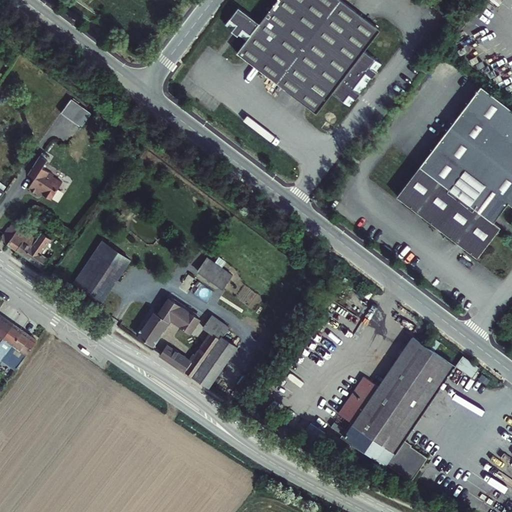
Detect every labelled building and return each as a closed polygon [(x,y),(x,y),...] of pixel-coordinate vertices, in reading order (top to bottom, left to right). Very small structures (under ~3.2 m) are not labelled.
[(333,92),(336,94),(367,53),(364,51),(380,30),(341,0),(276,0),(259,23),(251,17),(237,35),(245,41),(236,53),(316,113),(333,92)] [(238,7),(230,16),(236,20),(243,11),(238,7)] [(251,17),(243,11),(236,20),(229,29),(237,35),(251,17)] [(224,25),(229,29),(236,20),(230,16),(224,25)] [(381,63),(367,53),(336,94),(350,105),(381,63)] [(511,107),(480,83),(413,170),(415,175),(403,197),(476,254),(499,224),(493,219),(508,200),(511,202),(511,107)] [(79,124),(86,107),(68,99),(61,116),(79,124)] [(47,192),(59,177),(56,174),(57,172),(48,166),(50,164),(43,159),(33,173),(39,177),(32,187),(41,194),(44,190),(47,192)] [(415,175),(413,170),(396,192),(403,197),(415,175)] [(59,177),(47,192),(56,199),(67,183),(59,177)] [(21,228),(9,244),(28,257),(35,248),(22,238),(27,232),(21,228)] [(134,258),(105,238),(76,280),(105,300),(134,258)] [(35,248),(28,257),(44,270),(52,260),(35,248)] [(234,274),(211,258),(201,271),(225,287),(234,274)] [(163,310),(158,307),(139,332),(155,344),(176,314),(196,329),(204,318),(173,296),(163,310)] [(223,335),(234,319),(219,308),(210,321),(214,324),(210,329),(212,331),(196,353),(194,351),(188,358),(168,344),(162,353),(209,386),(238,346),(235,344),(223,335)] [(246,329),(234,319),(223,335),(235,344),(246,329)] [(3,320),(0,323),(0,340),(11,326),(3,320)] [(0,357),(19,332),(11,326),(0,340),(0,357)] [(19,332),(0,357),(0,364),(5,368),(6,366),(27,338),(19,332)] [(455,364),(412,335),(378,385),(364,375),(338,413),(352,423),(343,436),(411,481),(427,457),(403,440),(455,364)] [(34,342),(27,338),(6,366),(13,370),(34,342)] [(454,367),(471,378),(478,368),(461,356),(454,367)]
